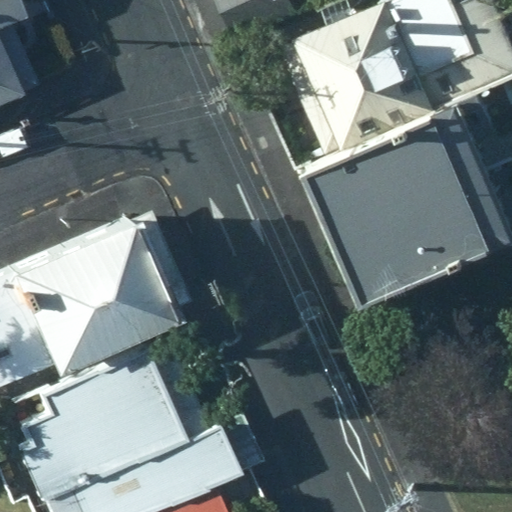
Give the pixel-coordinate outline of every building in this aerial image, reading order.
[(0,7),(7,4),(4,0),(0,0),(0,84),(23,74),(0,21),(0,7)] [(215,0),(231,35),(290,9),(285,0),(215,0)] [(511,59),(486,0),(382,0),(275,48),(321,160),(511,75),(511,59)] [(454,106),(303,173),(330,235),(481,169),(454,106)] [(481,169),(330,235),(357,298),(508,233),(481,169)] [(0,372),(157,297),(116,203),(0,254),(0,372)] [(10,444),(40,511),(119,511),(251,454),(225,396),(200,407),(163,322),(26,382),(37,406),(10,417),(20,440),(10,444)] [(217,511),(206,486),(145,511),(217,511)]
